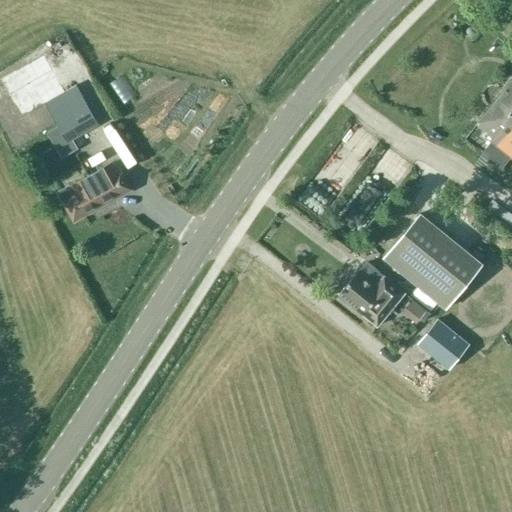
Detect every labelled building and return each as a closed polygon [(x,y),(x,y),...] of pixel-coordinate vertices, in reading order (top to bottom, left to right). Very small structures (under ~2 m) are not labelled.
[(511,79),(476,124),(486,131),(483,135),(511,158),(511,79)] [(48,105),(68,141),(97,125),(77,89),(48,105)] [(73,221),(132,189),(115,159),(69,184),(74,193),(61,200),(73,221)] [(482,261),(420,210),(383,256),(445,307),(482,261)] [(404,293),(384,276),(375,287),(356,272),(338,294),(363,314),(377,326),(404,293)] [(402,313),(416,324),(426,312),(412,301),(402,313)] [(417,343),(448,368),(468,344),(437,319),(417,343)]
